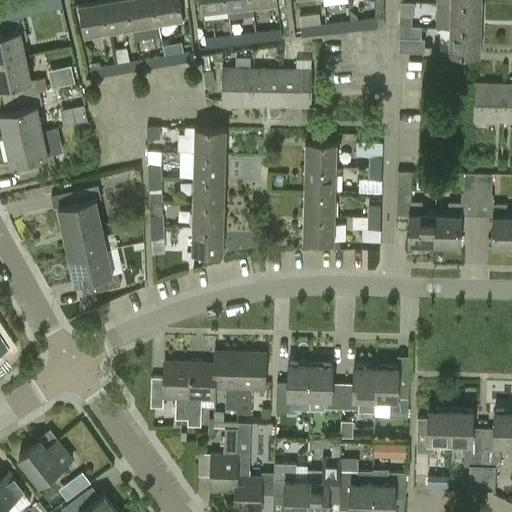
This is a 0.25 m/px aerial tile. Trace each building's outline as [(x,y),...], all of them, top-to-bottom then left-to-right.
[(0,0),(0,20),(22,15),(18,0),(0,0)] [(20,0),(22,12),(63,6),(61,0),(20,0)] [(109,29),(104,0),(88,0),(79,2),(84,33),(109,29)] [(134,25),(129,0),(104,0),(109,29),(134,25)] [(159,20),(155,0),(129,0),(134,25),(159,20)] [(155,0),(159,20),(184,16),(180,0),(155,0)] [(227,7),(226,0),(201,0),(202,10),(227,7)] [(481,28),(481,3),(437,2),(436,26),(449,27),(481,28)] [(399,25),(421,26),(421,18),(413,18),(413,14),(399,13),(399,25)] [(0,59),(24,54),(19,30),(26,28),(22,15),(0,20),(0,59)] [(376,16),(351,19),(352,29),(377,26),(376,16)] [(351,19),(326,22),(327,32),(352,29),(351,19)] [(327,32),(326,22),(300,25),(301,35),(327,32)] [(421,38),(421,26),(399,25),(398,38),(421,38)] [(255,30),(256,40),(282,37),(281,27),(255,30)] [(481,28),(449,27),(449,52),(480,53),(481,28)] [(231,33),(232,43),(256,40),(255,30),(231,33)] [(232,43),(231,33),(205,37),(206,46),(232,43)] [(424,38),(421,38),(398,38),(398,51),(424,51),(424,38)] [(164,54),(166,64),(191,60),(189,50),(164,54)] [(0,87),(3,99),(39,90),(36,77),(30,79),(24,54),(0,59),(0,87)] [(141,68),(166,64),(164,54),(140,58),(141,68)] [(117,72),(141,68),(140,58),(115,62),(117,72)] [(54,84),(75,79),(71,62),(50,68),(54,84)] [(92,77),(117,72),(115,62),(90,67),(92,77)] [(252,103),(252,66),(221,66),(221,103),(252,103)] [(282,67),(252,66),(252,103),(281,104),(282,67)] [(312,67),(282,67),(281,104),(312,104),(312,67)] [(212,69),(202,70),(204,86),(214,85),(212,69)] [(503,119),(504,82),(474,81),(473,118),(503,119)] [(511,82),(504,82),(503,119),(511,119),(511,82)] [(42,103),(39,90),(3,99),(5,110),(0,111),(0,114),(5,137),(41,129),(36,105),(42,103)] [(60,107),(64,122),(88,117),(84,101),(60,107)] [(147,138),(160,137),(159,124),(146,125),(147,138)] [(194,151),(226,152),(227,127),(195,126),(194,151)] [(41,129),(5,137),(11,163),(17,161),(20,174),(56,166),(53,153),(47,154),(41,129)] [(305,139),(305,165),(337,165),(337,140),(305,139)] [(194,151),(193,176),(225,177),(226,152),(194,151)] [(382,178),(382,154),(369,154),(369,178),(382,178)] [(149,176),(162,176),(161,163),(148,164),(149,176)] [(337,165),(305,165),(304,189),(336,190),(337,165)] [(411,192),(412,170),(397,170),(397,192),(411,192)] [(462,193),(478,194),(479,172),(463,171),(462,193)] [(493,172),(479,172),(478,194),(492,194),(493,172)] [(149,189),(162,188),(162,176),(149,176),(149,189)] [(193,201),(225,202),(225,177),(193,176),(193,201)] [(61,192),(64,203),(58,204),(64,230),(101,222),(96,197),(101,196),(98,184),(61,192)] [(304,189),(304,214),(336,215),(336,190),(304,189)] [(193,201),(192,226),(224,226),(225,202),(193,201)] [(408,243),(434,244),(435,212),(422,212),(422,201),(409,201),(408,243)] [(435,212),(434,244),(461,245),(462,202),(449,202),(448,213),(435,212)] [(381,228),(381,204),(368,203),(367,227),(381,228)] [(492,245),(511,245),(511,214),(506,214),(506,204),(493,203),(492,245)] [(150,225),(163,225),(163,213),(150,213),(150,225)] [(336,215),(304,214),(303,240),(335,240),(336,215)] [(114,231),(128,228),(126,217),(111,220),(114,231)] [(101,222),(64,230),(70,256),(107,247),(101,222)] [(164,237),(163,225),(150,225),(151,238),(164,237)] [(224,226),(192,226),(192,251),(224,252),(224,226)] [(107,247),(70,256),(75,282),(82,280),(85,292),(121,283),(118,271),(112,272),(107,247)] [(0,353),(9,347),(0,334),(0,353)] [(213,362),(190,361),(188,425),(201,425),(202,398),(213,398),(213,387),(214,350),(213,362)] [(238,413),(239,413),(241,351),(214,350),(213,387),(213,398),(214,398),(214,387),(226,387),(225,409),(238,409),(238,413)] [(251,413),(252,388),(264,388),(265,351),(241,351),(239,413),(251,413)] [(163,361),(163,377),(151,376),(150,407),(163,407),(163,397),(176,397),(176,419),(188,419),(187,425),(188,425),(190,361),(163,361)] [(293,407),(294,397),(309,397),(310,363),(287,362),(287,381),(275,381),(275,406),(293,407)] [(324,408),(341,408),(342,382),(332,382),(332,364),(310,363),(309,397),(324,398),(324,408)] [(359,399),(375,399),(376,365),(353,364),(352,383),(342,382),(341,408),(359,409),(359,399)] [(397,384),(398,366),(376,365),(375,399),(389,400),(389,410),(407,410),(408,384),(397,384)] [(434,442),(449,443),(450,409),(428,408),(428,426),(417,426),(416,452),(434,452),(434,442)] [(450,409),(449,443),(464,443),(464,453),(464,465),(481,465),(482,428),(471,428),(472,409),(450,409)] [(493,429),(482,428),(481,465),(500,465),(499,454),(500,445),(511,444),(511,410),(493,410),(493,429)] [(238,421),(238,428),(238,438),(250,438),(251,422),(238,421)] [(234,511),(235,511),(235,491),(237,491),(237,450),(238,438),(238,428),(224,428),(223,454),(211,453),(210,490),(235,491),(234,511)] [(40,483),(72,457),(58,439),(47,447),(41,440),(19,456),(40,483)] [(374,440),(374,454),(407,454),(407,440),(374,440)] [(263,472),(262,477),(249,477),(250,450),(237,450),(237,491),(235,491),(235,511),(240,511),(260,511),(261,493),(273,494),(274,472),(263,472)] [(339,495),(340,471),(340,457),(322,456),(322,466),(308,466),(307,479),(305,511),(327,511),(328,495),(339,495)] [(431,456),(427,483),(447,486),(451,459),(431,456)] [(274,461),(274,472),(273,494),(283,494),(282,511),(305,511),(307,479),(295,478),(296,462),(274,461)] [(373,468),(372,480),(371,511),(393,511),(394,497),(405,497),(406,472),(388,472),(388,468),(373,468)] [(0,508),(4,505),(9,511),(15,511),(31,499),(23,490),(24,489),(9,470),(0,477),(0,508)] [(67,498),(91,481),(82,470),(59,487),(67,498)] [(357,471),(340,471),(339,495),(349,496),(348,511),(371,511),(372,480),(357,480),(357,471)] [(117,511),(104,493),(96,498),(89,488),(62,508),(64,511),(117,511)] [(31,506),(36,511),(49,511),(39,499),(31,506)]
